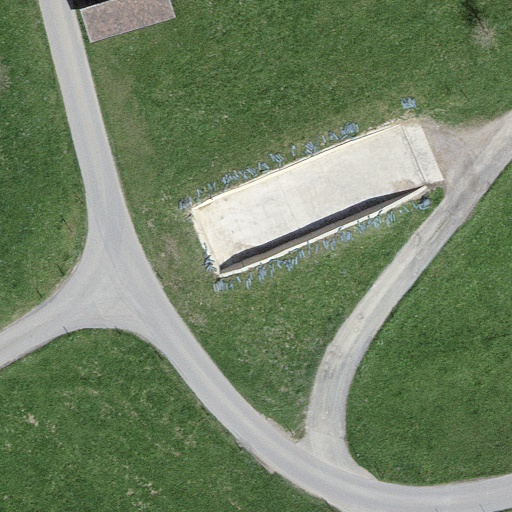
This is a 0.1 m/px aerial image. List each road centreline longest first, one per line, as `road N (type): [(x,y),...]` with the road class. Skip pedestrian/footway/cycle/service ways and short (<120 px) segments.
road 1 (unclassified): [(54,0),(134,279),(326,484),(371,511)]
road 2 (track): [(511,170),(364,359),(326,484)]
